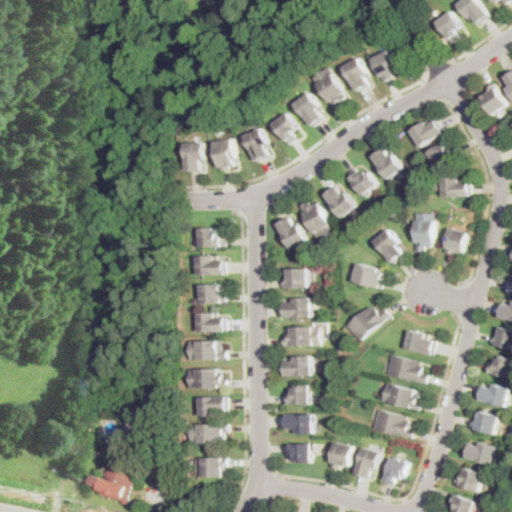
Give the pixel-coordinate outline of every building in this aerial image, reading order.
[(481,0),(493,15),(491,17),(482,24),(477,16),(473,19),(461,3),(465,0),(481,0)] [(457,41),(455,42),(440,21),(455,10),(464,22),(458,29),(463,36),(457,41)] [(388,80),(387,81),(376,58),(392,50),(402,70),(388,80)] [(363,90),(361,91),(348,66),(363,58),(371,72),(368,74),(374,84),(363,90)] [(339,107),(338,108),(318,77),(333,67),(349,90),(346,92),(347,95),(342,99),(345,103),(339,107)] [(511,104),(495,114),(484,96),(492,91),(489,87),(497,82),(511,104)] [(317,124),(316,126),(299,104),(313,93),(324,106),(320,108),(327,117),(317,124)] [(293,143),(292,144),(277,122),(292,112),(301,124),(298,125),(300,127),(295,131),(300,138),(293,143)] [(440,121),(445,130),(447,133),(422,147),(414,129),(428,121),(430,124),(439,119),(440,121)] [(262,161),(260,161),(248,135),(265,128),(272,143),(268,145),(273,155),(262,161)] [(225,170),(224,170),(219,141),(237,138),(240,158),(237,158),(238,164),(225,170)] [(209,159),(205,159),(205,170),(189,169),(190,142),(209,142),(209,159)] [(443,145),(444,146),(446,145),(449,150),(457,145),(463,155),(440,167),(431,151),(443,145)] [(387,147),(393,156),(397,153),(406,168),(390,178),(376,155),(387,147)] [(358,168),(362,173),(367,170),(369,173),(372,171),(380,183),(367,196),(350,173),(358,168)] [(462,180),(462,181),(473,181),(473,196),(446,197),(446,190),(437,190),(437,181),(446,180),(445,177),(462,176),(462,180)] [(340,186),(346,193),(349,191),(359,205),(344,216),(329,194),(340,186)] [(310,201),(312,205),(319,202),(320,205),(323,204),(332,222),(336,230),(319,238),(303,205),(310,201)] [(439,213),(438,241),(435,240),(434,244),(428,243),(428,250),(418,250),(420,212),(439,213)] [(294,217),(298,225),(302,224),(309,239),(292,247),(281,223),(294,217)] [(472,231),(467,253),(457,250),(456,254),(447,251),(454,226),(472,231)] [(229,244),(229,246),(202,246),(202,227),(217,227),(217,230),(220,230),(220,235),(229,236),(229,244)] [(397,260),(395,261),(378,241),(392,229),(404,242),(400,245),(406,252),(397,260)] [(218,259),(218,260),(228,260),(228,274),(201,274),(201,256),(218,255),(218,259)] [(385,287),(385,288),(357,280),(362,262),(382,268),(381,270),(386,272),(385,287)] [(310,287),(286,287),(288,269),(311,269),(310,287)] [(224,283),(224,290),(227,290),(227,294),(230,294),(230,302),(205,302),(205,283),(224,283)] [(310,316),(287,316),(287,302),(294,302),(294,297),(314,297),(314,316),(310,316)] [(511,317),(501,315),(504,302),(511,304),(511,317)] [(374,307),(375,309),(377,307),(382,313),(388,307),(389,309),(393,313),(393,314),(363,340),(357,333),(352,326),(351,325),(373,306),(374,307)] [(230,329),(230,332),(201,331),(201,314),(201,312),(219,312),(218,316),(230,316),(230,329)] [(511,347),(494,342),(496,336),(496,334),(498,335),(499,333),(501,325),(511,328),(511,347)] [(324,326),(324,338),(324,346),(287,346),(287,338),(292,337),(295,326),(324,326)] [(436,351),(436,353),(410,347),(414,330),(430,334),(429,338),(439,340),(436,351)] [(225,344),(225,350),(230,350),(230,358),(193,359),(192,341),(225,340),(225,344)] [(431,376),(430,382),(391,373),(396,354),(424,361),(423,365),(425,366),(424,372),(432,374),(431,376)] [(511,357),(511,377),(488,371),(490,364),(490,361),(497,363),(499,354),(511,357)] [(310,374),(287,375),(287,361),(295,361),(295,356),(315,355),(315,374),(310,374)] [(222,370),(222,371),(225,371),(225,378),(230,378),(230,387),(193,388),(193,369),(222,368),(222,370)] [(95,381),(87,403),(68,396),(76,374),(95,381)] [(424,403),(423,410),(386,400),(390,383),(391,382),(419,389),(418,392),(422,393),(420,399),(425,401),(424,403)] [(511,386),(511,390),(508,406),(481,398),(485,385),(493,387),(494,382),(511,386)] [(307,402),(287,403),(287,395),(295,394),(295,388),(298,388),(298,384),(313,384),(313,402),(307,402)] [(232,408),(232,411),(220,410),(220,415),(203,414),(203,412),(204,395),(232,396),(232,408)] [(125,400),(123,407),(115,405),(117,397),(125,400)] [(416,436),(416,438),(378,428),(382,409),(410,416),(409,419),(412,420),(410,426),(418,428),(416,436)] [(503,416),(498,433),(498,434),(473,427),(475,419),(478,419),(479,416),(481,417),(482,410),(503,416)] [(316,423),(316,432),(316,433),(297,433),(297,429),(288,429),(288,416),(288,414),(316,414),(316,423)] [(223,442),(194,443),(194,423),(231,423),(232,431),(227,431),(227,438),(223,438),(223,442)] [(480,440),(500,446),(494,464),(467,456),(472,442),(479,444),(480,440)] [(357,446),(352,464),(347,463),(347,466),(342,465),(342,468),(333,466),(339,441),(357,446)] [(314,450),(314,461),(301,461),(301,458),(298,458),(297,453),(289,453),(289,445),(289,444),(317,443),(317,450),(314,450)] [(385,452),(380,471),(375,469),(373,478),(359,474),(367,446),(385,452)] [(228,469),(228,476),(206,476),(206,457),(231,457),(231,466),(228,466),(228,469)] [(413,462),(409,476),(406,475),(405,478),(399,476),(397,485),(387,482),(395,457),(413,462)] [(139,472),(129,502),(102,493),(103,490),(100,489),(101,486),(92,483),(92,482),(95,474),(105,477),(110,462),(139,472)] [(468,467),(487,473),(482,490),(458,482),(460,474),(462,475),(463,472),(466,473),(468,467)] [(480,503),(478,509),(476,508),(474,511),(456,511),(459,503),(450,500),(451,500),(454,491),(478,501),(480,503)]
